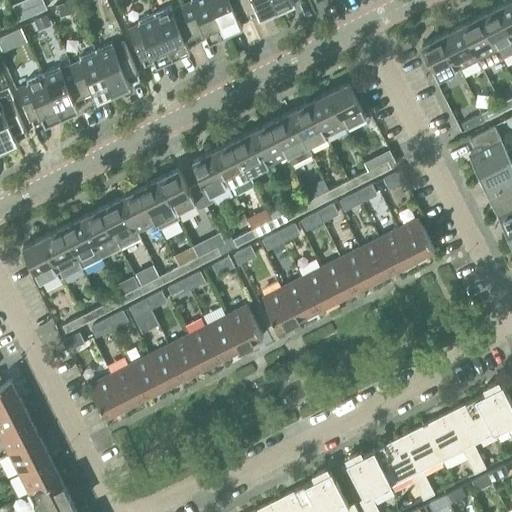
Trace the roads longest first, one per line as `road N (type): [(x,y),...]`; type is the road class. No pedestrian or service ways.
road 1 (unclassified): [(0,210),(364,25)]
road 2 (residential): [(159,511),(201,490),(231,488),(422,394),(443,366),(511,331)]
road 3 (residential): [(511,320),(364,25)]
road 4 (residential): [(114,511),(0,279)]
